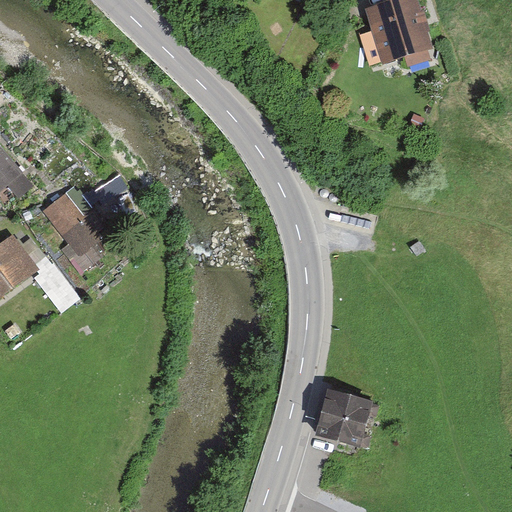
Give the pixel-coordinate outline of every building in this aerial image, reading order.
[(408,0),(406,0),(394,4),(367,12),(382,61),(424,48),(408,0)] [(0,197),(23,179),(0,150),(0,197)] [(89,220),(68,196),(46,215),(72,245),(66,251),(87,275),(104,260),(98,252),(106,245),(98,235),(106,228),(95,215),(89,220)] [(14,241),(0,251),(0,303),(35,277),(64,316),(78,306),(32,243),(21,251),(14,241)] [(407,247),(413,256),(421,250),(415,241),(407,247)] [(373,407),(366,405),(326,394),(314,435),(354,446),(362,448),(365,438),(357,436),(363,415),(370,418),(373,407)]
